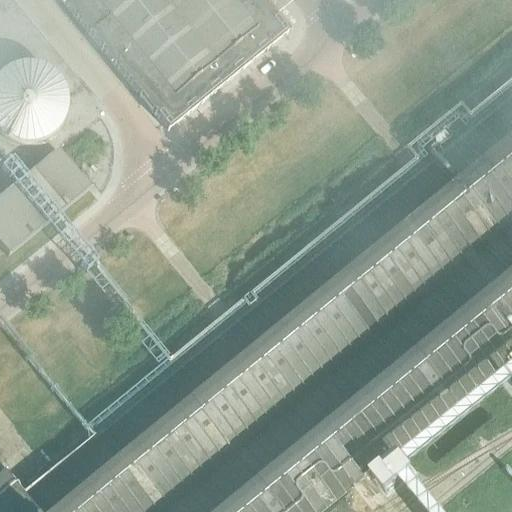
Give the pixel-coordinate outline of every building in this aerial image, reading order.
[(270,15),(259,1),(257,0),(57,0),(168,134),(287,36),(270,15)] [(61,115),(62,106),(61,99),(59,92),(56,86),(51,80),(46,75),(39,71),(33,69),(25,68),(19,68),(10,70),(3,73),(0,75),(0,136),(0,137),(7,141),(13,143),(21,144),(27,144),(36,142),(44,138),(49,134),(54,128),(58,121),(61,115)] [(511,91),(421,166),(409,176),(330,241),(234,319),(223,328),(50,470),(25,491),(21,494),(7,477),(0,468),(0,511),(325,511),(355,488),(365,480),(511,360),(511,91)] [(58,154),(0,201),(0,249),(8,259),(89,192),(58,154)] [(395,498),(426,472),(414,458),(398,471),(393,466),(379,478),(395,498)]
